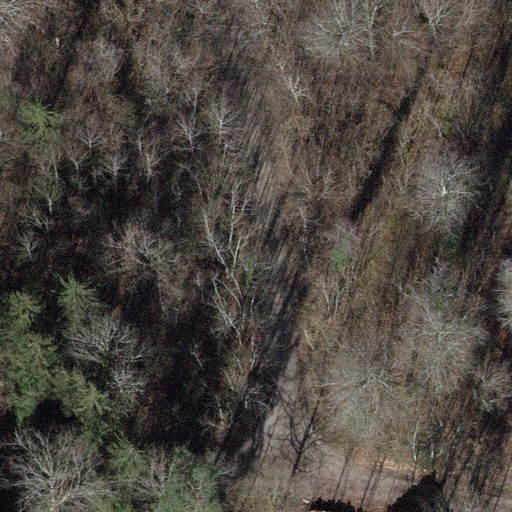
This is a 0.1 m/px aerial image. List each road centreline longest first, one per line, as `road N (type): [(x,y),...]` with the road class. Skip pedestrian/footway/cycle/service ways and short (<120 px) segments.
road 1 (track): [(291,478),(252,122),(225,0)]
road 2 (track): [(0,480),(291,478)]
road 3 (track): [(291,478),(511,510)]
